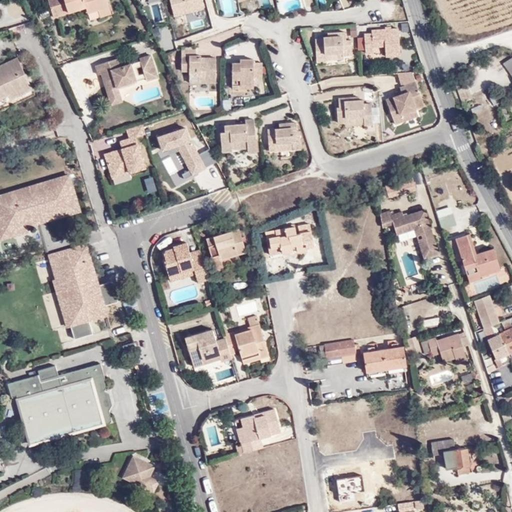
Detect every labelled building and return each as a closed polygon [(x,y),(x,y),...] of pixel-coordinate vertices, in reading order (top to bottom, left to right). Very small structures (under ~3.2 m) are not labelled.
[(98,12),(108,9),(105,0),(49,0),(54,19),(85,10),(87,15),(98,12)] [(164,22),(161,0),(160,0),(144,1),(146,23),(164,22)] [(177,18),(188,15),(206,10),(205,2),(203,0),(171,0),(172,1),(177,18)] [(108,9),(98,12),(100,20),(110,17),(108,9)] [(402,55),(401,30),(374,31),(375,34),(367,34),(368,53),(377,53),(377,47),(388,47),(388,56),(402,55)] [(345,54),(346,55),(355,55),(354,40),(348,40),(348,33),(330,33),(330,37),(326,38),(326,40),(318,41),(320,63),(327,62),(328,59),(327,55),(345,54)] [(193,72),(193,77),(204,77),(204,83),(219,83),(219,59),(204,59),(204,57),(200,57),(200,48),(189,48),(185,49),(185,72),(193,72)] [(0,100),(9,96),(12,101),(34,89),(19,57),(0,66),(0,100)] [(110,99),(121,96),(119,89),(138,83),(134,71),(142,68),(146,80),(148,84),(160,79),(153,57),(141,61),(142,63),(122,70),(119,61),(97,67),(100,75),(102,75),(110,99)] [(244,83),(244,85),(256,86),(257,77),(265,77),(265,63),(258,63),(257,60),(243,60),(243,63),(235,63),(235,83),(244,83)] [(134,71),(138,83),(146,80),(142,68),(134,71)] [(406,85),(406,87),(418,82),(414,73),(402,74),(406,85)] [(405,93),(388,100),(398,125),(406,122),(405,120),(403,115),(419,109),(427,105),(418,82),(406,87),(403,88),(405,93)] [(121,96),(110,99),(112,107),(123,104),(121,96)] [(367,122),(368,124),(375,124),(375,104),(367,103),(367,99),(363,99),(363,97),(342,98),(342,108),(340,108),(340,122),(349,122),(349,117),(367,117),(367,122)] [(419,109),(403,115),(405,120),(421,114),(419,109)] [(234,142),(249,141),(250,148),(251,154),(258,153),(260,153),(257,120),(247,121),(247,124),(227,126),(228,133),(222,133),(224,153),(235,152),(235,149),(234,142)] [(301,149),(299,131),(299,123),(281,126),(281,130),(269,131),(271,152),(279,151),(278,145),(293,143),(294,149),(301,149)] [(141,139),(150,136),(147,125),(131,129),(134,140),(131,141),(132,149),(126,150),(109,155),(114,173),(131,169),(133,173),(148,169),(141,139)] [(124,143),(126,150),(132,149),(131,141),(124,143)] [(235,149),(250,148),(249,141),(234,142),(235,149)] [(293,143),(278,145),(279,151),(294,149),(293,143)] [(116,178),(133,173),(131,169),(114,173),(116,178)] [(25,231),(32,229),(30,225),(29,219),(55,211),(55,213),(79,206),(72,186),(67,187),(66,184),(74,182),(72,173),(0,195),(0,208),(2,214),(7,232),(24,226),(25,231)] [(387,185),(388,198),(417,192),(415,180),(387,185)] [(29,219),(30,225),(82,208),(74,182),(66,184),(67,187),(72,186),(79,206),(55,213),(55,211),(29,219)] [(451,212),(438,217),(441,228),(455,224),(451,212)] [(7,232),(2,214),(0,215),(0,224),(3,238),(25,231),(24,226),(7,232)] [(392,214),(385,217),(388,230),(395,228),(398,238),(416,232),(418,239),(425,261),(440,257),(426,214),(406,220),(404,216),(394,219),(392,214)] [(249,254),(243,231),(210,241),(215,255),(219,273),(227,271),(225,262),(249,254)] [(416,232),(398,238),(401,245),(418,239),(416,232)] [(476,253),(469,233),(448,240),(455,264),(462,261),(468,281),(481,277),(480,274),(499,268),(492,247),(476,253)] [(283,262),(293,261),(292,254),(298,253),(299,261),(309,258),(308,252),(314,251),(312,239),(297,242),(295,234),(275,237),(276,245),(268,247),(270,256),(281,254),(283,262)] [(267,239),(268,247),(276,245),(275,237),(267,239)] [(71,251),(56,256),(65,287),(63,288),(68,306),(86,300),(81,283),(96,279),(90,262),(93,261),(88,243),(70,248),(71,251)] [(211,280),(206,259),(194,262),(193,257),(189,244),(182,245),(183,248),(168,252),(170,260),(167,261),(172,278),(195,271),(195,276),(198,284),(211,280)] [(109,313),(106,304),(95,307),(92,298),(94,297),(93,294),(91,295),(89,287),(97,284),(98,287),(100,286),(100,284),(100,283),(93,261),(90,262),(96,279),(81,283),(86,300),(68,306),(63,288),(65,287),(56,256),(71,251),(70,248),(53,254),(59,277),(56,278),(69,325),(73,324),(71,318),(89,312),(91,318),(109,313)] [(194,262),(206,259),(204,253),(193,257),(194,262)] [(270,256),(272,268),(283,266),(283,262),(281,254),(270,256)] [(195,276),(195,271),(172,278),(173,282),(195,276)] [(106,304),(120,300),(114,280),(100,284),(100,286),(98,287),(97,284),(89,287),(91,295),(93,294),(94,297),(92,298),(95,307),(106,304)] [(51,330),(62,327),(54,293),(43,295),(51,330)] [(474,299),(483,325),(492,322),(495,321),(498,319),(489,293),(474,299)] [(76,337),(95,332),(91,318),(89,312),(71,318),(73,324),(76,337)] [(250,323),(252,331),(262,328),(260,319),(250,323)] [(498,334),(492,322),(483,325),(497,360),(509,354),(500,333),(498,334)] [(241,355),(243,362),(258,358),(260,363),(271,360),(262,328),(252,331),(253,334),(238,338),(236,334),(229,336),(226,337),(231,357),(241,355)] [(509,354),(511,352),(511,328),(500,333),(509,354)] [(222,364),(232,361),(231,357),(226,337),(217,340),(214,330),(187,338),(194,367),(211,363),(210,358),(220,356),(221,360),(222,364)] [(443,365),(457,361),(467,358),(466,354),(464,345),(461,335),(428,344),(432,358),(440,356),(443,365)] [(412,351),(421,348),(417,337),(408,340),(412,351)] [(124,345),(126,355),(139,352),(136,341),(124,345)] [(410,366),(406,348),(403,348),(402,343),(392,345),(393,353),(381,355),(380,348),(370,350),(371,356),(366,358),(370,376),(410,366)] [(358,359),(355,346),(324,353),(327,364),(333,363),(333,365),(358,359)] [(245,367),(260,363),(258,358),(243,362),(245,367)] [(457,361),(458,366),(469,363),(467,358),(457,361)] [(19,395),(32,442),(114,419),(106,389),(109,384),(103,361),(60,373),(58,364),(39,369),(40,373),(9,383),(13,396),(19,395)] [(126,424),(140,421),(130,381),(116,385),(126,424)] [(247,455),(267,450),(265,443),(276,440),(275,435),(284,433),(279,414),(247,423),(249,429),(246,430),(248,444),(244,444),(244,447),(247,455)] [(246,430),(249,429),(247,423),(239,424),(244,444),(248,444),(246,430)] [(431,444),(434,457),(454,453),(451,440),(431,444)] [(467,451),(454,453),(434,457),(435,461),(445,459),(447,469),(464,466),(470,465),(467,451)] [(135,454),(125,475),(156,490),(162,478),(153,474),(158,464),(135,454)]
